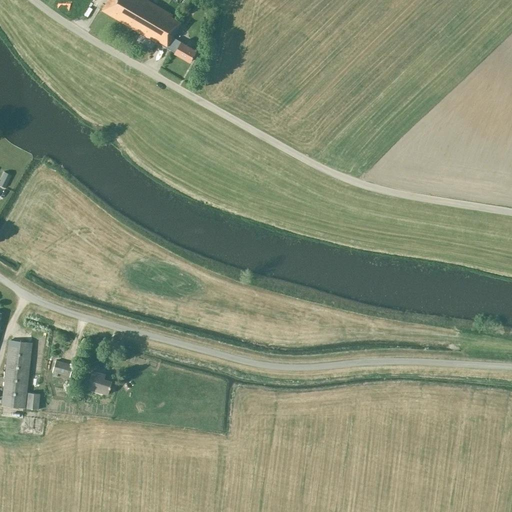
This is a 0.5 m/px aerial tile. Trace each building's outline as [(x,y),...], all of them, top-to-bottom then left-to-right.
[(160,42),(176,20),(170,16),(171,14),(148,0),(107,0),(102,10),(157,42),(158,40),(160,42)] [(181,22),(176,20),(160,42),(176,51),(174,53),(190,62),(196,51),(172,37),(181,22)] [(0,178),(0,185),(5,188),(11,175),(3,172),(0,178)] [(31,343),(10,340),(3,405),(23,408),(31,343)] [(55,360),(52,372),(70,377),(73,365),(55,360)] [(92,371),(87,389),(107,395),(111,381),(104,379),(105,375),(92,371)] [(40,394),(28,393),(27,408),(38,410),(40,394)] [(33,421),(34,412),(25,412),(25,421),(33,421)]
